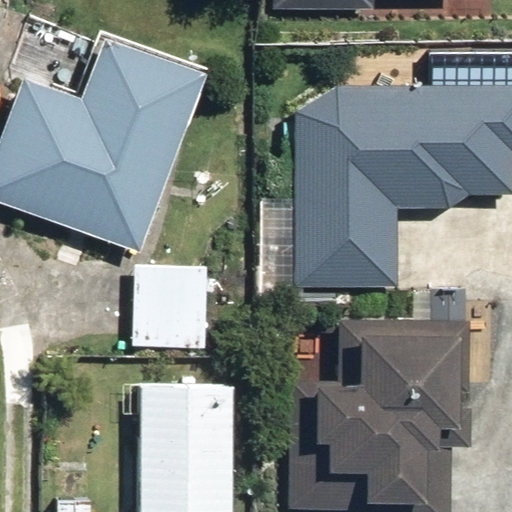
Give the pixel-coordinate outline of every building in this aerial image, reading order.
[(266,0),(266,8),(371,8),(370,0),(266,0)] [(17,75),(0,121),(0,200),(134,249),(174,140),(177,141),(205,64),(94,23),(70,87),(50,80),(48,86),(17,75)] [(290,109),(290,284),(393,284),(393,204),(444,205),(463,191),(509,190),(509,151),(511,150),(511,80),(328,82),(290,109)] [(201,265),(130,264),(128,342),(200,343),(201,265)] [(428,316),(333,316),(332,379),(284,378),(283,507),(347,507),(346,511),(444,511),(445,443),(464,443),(465,317),(462,317),(462,289),(428,288),(428,316)] [(225,511),(228,382),(134,381),(132,511),(225,511)]
